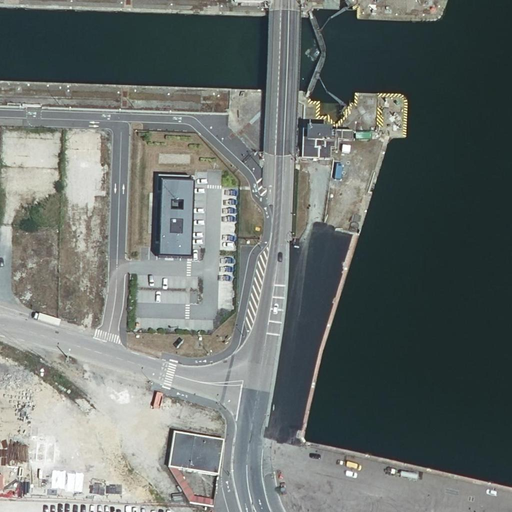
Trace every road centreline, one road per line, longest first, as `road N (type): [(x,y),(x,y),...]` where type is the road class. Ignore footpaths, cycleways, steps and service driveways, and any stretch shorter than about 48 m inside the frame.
road 1 (secondary): [(287,0),(276,262),(256,393)]
road 2 (unclassified): [(0,323),(256,393)]
road 3 (secondary): [(256,393),(247,462),(253,511)]
